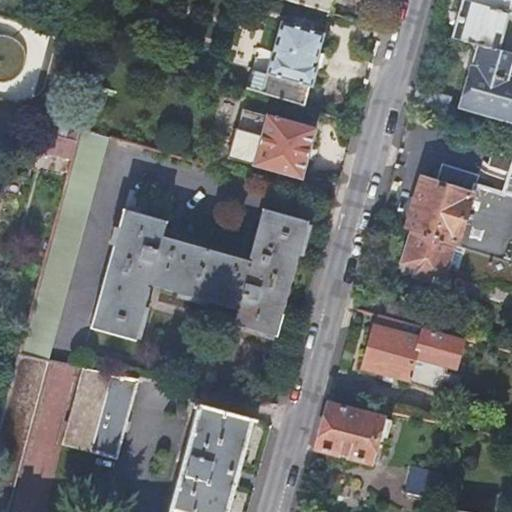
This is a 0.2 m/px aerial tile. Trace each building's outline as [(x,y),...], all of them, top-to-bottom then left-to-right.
[(287,0),(287,1),(329,13),(332,0),(287,0)] [(467,0),(464,0),(453,37),(473,43),(511,53),(511,0),(470,0),(471,1),(467,0)] [(261,95),(303,108),(308,88),(311,89),(318,65),(315,64),(323,34),(281,22),(266,75),(251,71),(245,90),(261,95)] [(511,71),(511,53),(473,43),(478,53),(463,106),(480,111),(478,117),(497,122),(498,116),(511,119),(511,81),(509,81),(511,71)] [(416,91),(412,106),(438,114),(442,99),(416,91)] [(335,200),(339,184),(303,174),(316,127),(268,114),(262,136),(241,130),(232,160),(301,179),(299,190),(335,200)] [(80,128),(45,118),(41,131),(42,132),(77,141),(80,129),(80,128)] [(109,137),(80,129),(77,141),(53,232),(21,355),(20,356),(49,361),(109,137)] [(507,163),(509,156),(500,153),(496,164),(505,167),(507,163)] [(416,200),(407,230),(409,231),(412,231),(413,232),(440,240),(458,246),(459,246),(507,261),(510,262),(511,262),(511,259),(510,259),(511,251),(511,250),(511,248),(511,175),(508,174),(503,191),(475,182),(478,175),(466,171),(465,177),(445,171),(441,183),(423,177),(416,200)] [(151,287),(148,287),(149,284),(238,309),(234,324),(278,336),(310,222),(263,208),(251,258),(253,259),(253,261),(163,235),(167,220),(142,213),(147,194),(131,190),(125,209),(123,208),(91,328),(137,340),(151,287)] [(413,232),(412,231),(402,265),(417,270),(415,278),(445,288),(449,277),(489,288),(500,284),(511,287),(511,262),(510,262),(507,261),(459,246),(458,246),(440,240),(413,232)] [(434,331),(446,334),(450,321),(417,312),(418,309),(391,302),(386,318),(417,326),(434,331)] [(386,318),(379,316),(376,327),(375,327),(371,342),(363,370),(409,383),(412,388),(436,394),(443,390),(449,368),(459,361),(465,339),(446,334),(434,331),(417,326),(386,318)] [(0,431),(0,511),(8,511),(49,361),(20,356),(0,431)] [(89,452),(112,374),(84,368),(63,445),(89,452)] [(143,380),(112,374),(92,453),(118,460),(138,383),(142,384),(143,380)] [(223,511),(224,509),(229,510),(236,484),(231,483),(235,472),(239,473),(242,462),(248,443),(244,442),(249,419),(202,405),(201,407),(195,405),(194,409),(201,411),(171,511),(223,511)] [(322,434),(317,449),(334,454),(334,457),(336,461),(348,464),(353,462),(354,460),(371,465),(378,441),(386,443),(391,423),(330,406),(322,434)] [(254,420),(249,419),(244,442),(248,443),(251,432),(254,420)] [(30,511),(39,511),(48,490),(24,481),(14,506),(30,511)]
